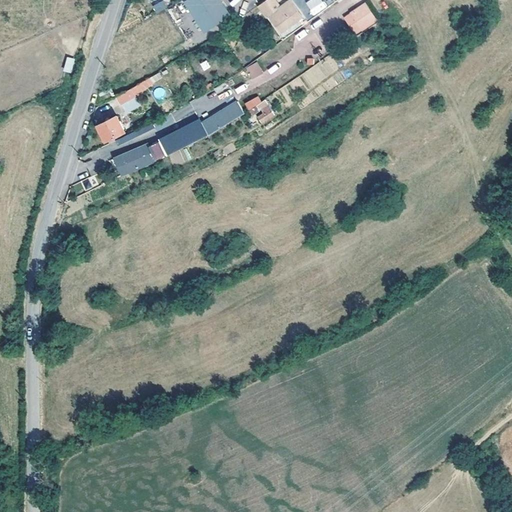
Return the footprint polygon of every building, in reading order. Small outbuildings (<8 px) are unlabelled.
[(163,0),(152,6),(156,13),(167,8),(163,0)] [(222,0),(186,0),(185,1),(205,33),(232,15),(222,0)] [(277,0),(266,0),(260,5),(268,16),(270,15),(281,31),(287,27),(283,22),(300,10),(292,0),(290,0),(282,6),(277,0)] [(322,0),(308,0),(305,2),(313,15),(327,7),(322,0)] [(362,28),(375,19),(364,3),(351,11),(362,28)] [(300,10),(283,22),(287,27),(304,15),(300,10)] [(362,28),(351,11),(344,16),(356,32),(362,28)] [(329,54),(300,75),(310,89),(339,68),(329,54)] [(66,57),(63,71),(71,73),(75,59),(66,57)] [(258,62),(247,68),(252,77),(262,71),(258,62)] [(131,88),(135,94),(153,84),(149,77),(131,88)] [(135,94),(131,88),(118,96),(122,104),(136,96),(135,94)] [(242,96),(248,109),(261,100),(255,89),(242,96)] [(126,113),(138,106),(134,98),(121,105),(126,113)] [(275,114),(269,105),(262,109),(264,112),(258,116),(262,122),(275,114)] [(128,135),(118,115),(100,125),(107,140),(116,136),(117,139),(128,135)] [(161,139),(162,142),(168,155),(209,136),(202,120),(161,139)] [(128,135),(117,139),(120,144),(154,128),(152,123),(128,135)] [(150,147),(156,161),(168,155),(162,142),(150,147)] [(135,156),(125,161),(130,173),(156,161),(150,147),(149,144),(133,151),(135,156)] [(133,151),(117,159),(125,175),(130,173),(125,161),(135,156),(133,151)]
